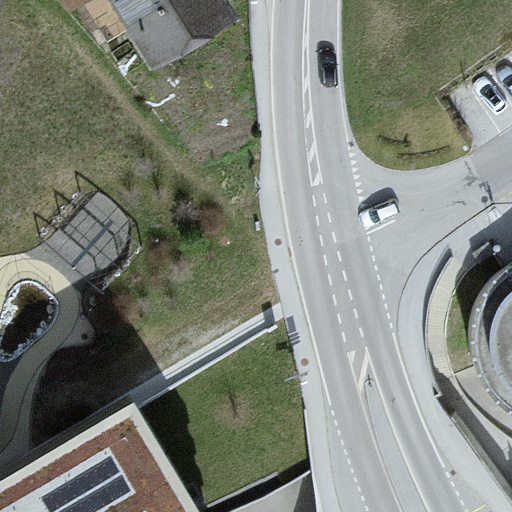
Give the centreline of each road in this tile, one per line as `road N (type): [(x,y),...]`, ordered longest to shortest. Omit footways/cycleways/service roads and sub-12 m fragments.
road 1 (secondary): [(415,511),(370,397),(329,246)]
road 2 (secondary): [(329,246),(305,80),(307,0)]
road 3 (residential): [(511,166),(481,187),(329,246)]
